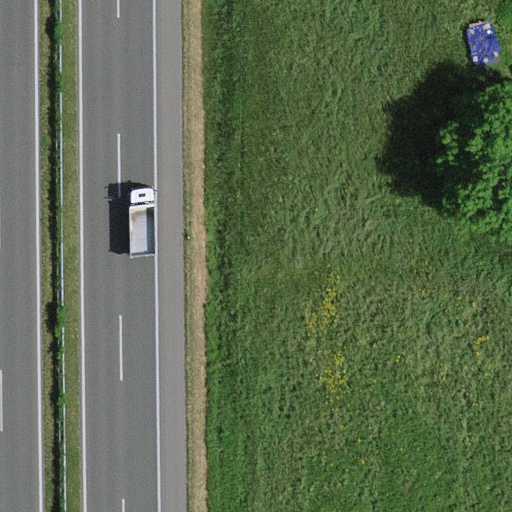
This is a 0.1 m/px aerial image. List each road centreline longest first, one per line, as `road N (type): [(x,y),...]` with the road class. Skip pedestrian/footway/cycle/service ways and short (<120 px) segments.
road 1 (motorway): [(124,511),(119,0)]
road 2 (motorway): [(0,206),(3,511)]
